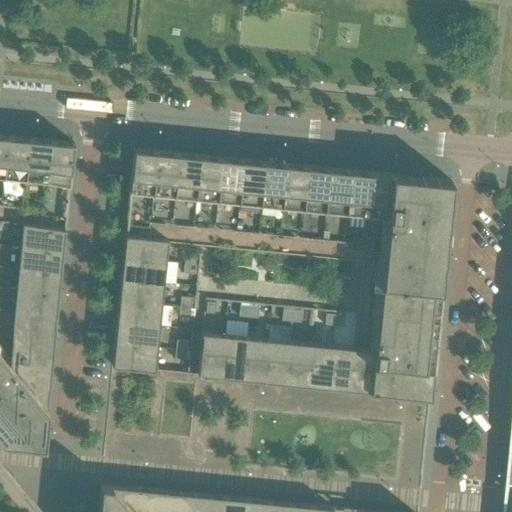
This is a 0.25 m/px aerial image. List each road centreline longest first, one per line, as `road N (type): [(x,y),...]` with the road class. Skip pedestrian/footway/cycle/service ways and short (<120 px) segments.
road 1 (residential): [(104,112),(470,149)]
road 2 (residential): [(470,149),(435,511)]
road 3 (residential): [(104,112),(70,465)]
road 4 (residential): [(487,511),(511,273)]
